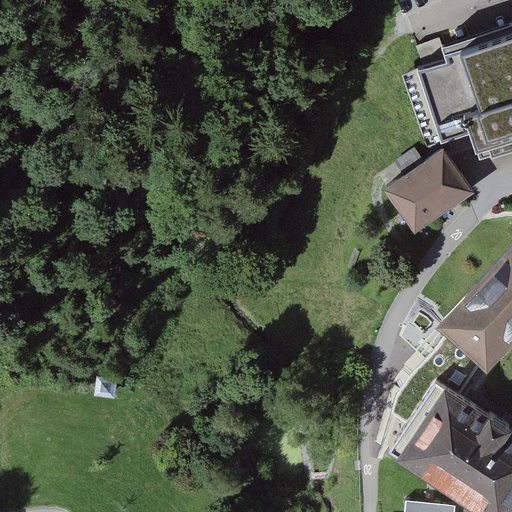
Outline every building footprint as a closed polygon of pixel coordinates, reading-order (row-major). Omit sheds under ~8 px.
[(511,14),(445,43),(442,36),(416,45),(421,60),(418,61),(441,137),(470,127),(479,158),(511,146),(511,14)] [(383,180),(414,225),(475,184),(444,138),(383,180)] [(511,227),(434,312),(487,360),(511,333),(511,227)] [(508,511),(511,507),(511,422),(436,372),(389,439),(487,511),(508,511)] [(118,380),(96,377),(94,397),(115,400),(118,380)] [(404,511),(453,511),(454,503),(405,497),(404,511)]
